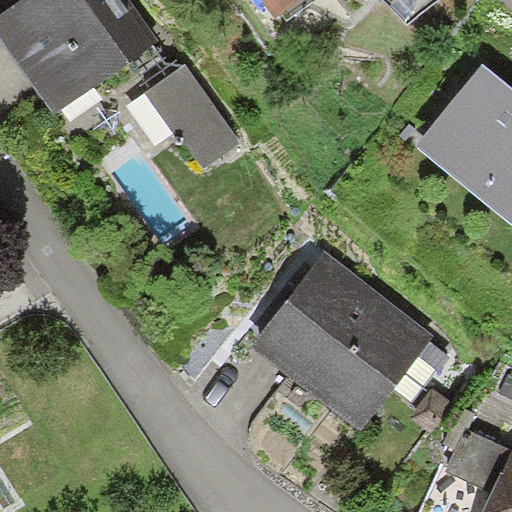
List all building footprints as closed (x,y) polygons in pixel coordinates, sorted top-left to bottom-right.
[(149,43),(117,0),(36,0),(3,25),(62,106),(149,43)] [(247,0),(257,13),(275,0),(247,0)] [(175,69),(143,92),(195,162),(227,138),(175,69)] [(511,103),(471,69),(411,138),(496,211),(511,192),(511,103)] [(420,334),(317,255),(250,342),(354,420),(420,334)] [(511,511),(511,454),(478,511),(511,511)]
